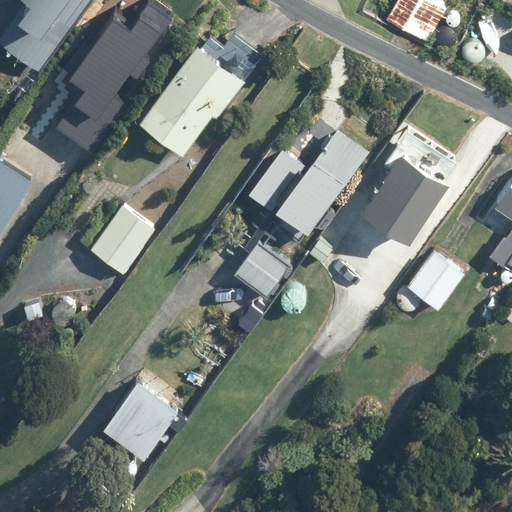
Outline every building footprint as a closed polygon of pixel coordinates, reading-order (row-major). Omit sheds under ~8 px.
[(30,0),(3,38),(44,68),(93,0),(30,0)] [(87,39),(69,64),(78,71),(75,77),(75,84),(76,90),(79,95),(83,97),(63,124),(96,149),(131,101),(121,94),(137,73),(141,76),(156,57),(151,54),(170,28),(171,23),(171,19),(169,14),(165,10),(161,8),(157,7),(152,8),(148,10),(139,4),(142,0),(112,0),(104,13),(107,15),(106,17),(117,26),(100,49),(87,39)] [(396,0),(387,18),(428,40),(448,1),(446,0),(396,0)] [(256,47),(253,43),(246,42),(242,46),(241,52),(245,56),(251,57),(256,53),(256,47)] [(203,45),(145,123),(188,156),(219,115),(223,118),(251,81),(203,45)] [(316,232),(376,149),(344,126),(335,138),(328,133),(320,144),(327,149),(307,176),(304,175),(284,202),(287,205),(284,209),(289,213),(281,224),(303,240),(311,228),(316,232)] [(406,142),(367,202),(407,229),(447,168),(406,142)] [(255,191),(276,207),(282,200),(280,199),(304,167),(305,168),(310,162),(289,147),(255,191)] [(0,240),(37,178),(0,156),(0,240)] [(511,177),(497,197),(504,203),(502,205),(511,213),(511,233),(496,255),(509,266),(511,261),(511,177)] [(96,248),(129,272),(161,228),(128,204),(96,248)] [(294,264),(263,241),(241,271),(272,294),(294,264)] [(444,309),(470,273),(437,249),(412,286),(444,309)] [(494,287),(478,307),(491,317),(507,297),(494,287)] [(416,294),(411,289),(405,297),(410,301),(416,294)] [(28,304),(33,319),(48,314),(44,299),(28,304)] [(417,308),(411,303),(405,310),(412,315),(417,308)] [(110,427),(152,457),(186,410),(144,379),(140,385),(137,383),(126,398),(130,400),(110,427)]
